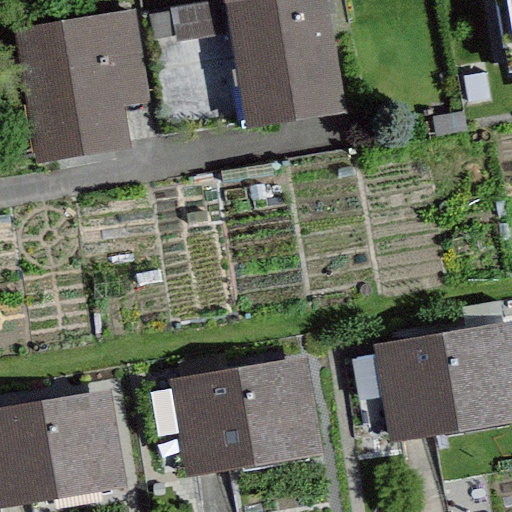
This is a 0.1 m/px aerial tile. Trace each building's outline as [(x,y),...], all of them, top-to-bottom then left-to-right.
[(170,139),(343,103),(321,0),(217,0),(218,4),(191,10),(145,19),(170,139)] [(511,0),(496,0),(507,76),(511,75),(511,0)] [(131,12),(7,38),(34,164),(125,145),(118,112),(151,105),(131,12)] [(511,421),(511,371),(505,332),(372,355),(387,444),(511,421)] [(302,359),(164,383),(182,485),(320,461),(302,359)] [(107,397),(0,415),(0,511),(6,511),(124,493),(107,397)]
